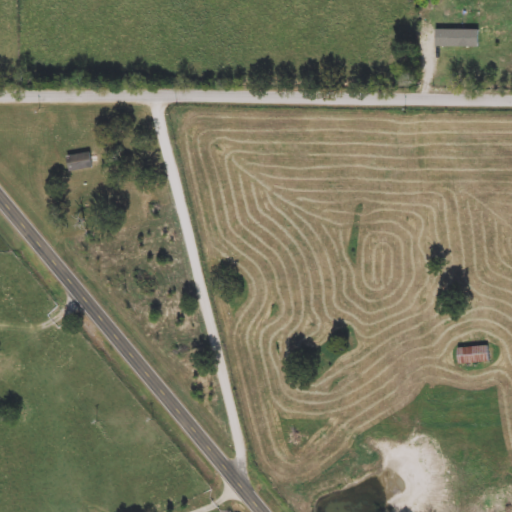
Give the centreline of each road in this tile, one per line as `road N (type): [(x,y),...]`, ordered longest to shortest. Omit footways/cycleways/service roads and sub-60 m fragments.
road 1 (residential): [(511,94),(0,94)]
road 2 (tertiary): [(275,511),(0,185)]
road 3 (residential): [(160,93),(253,486)]
